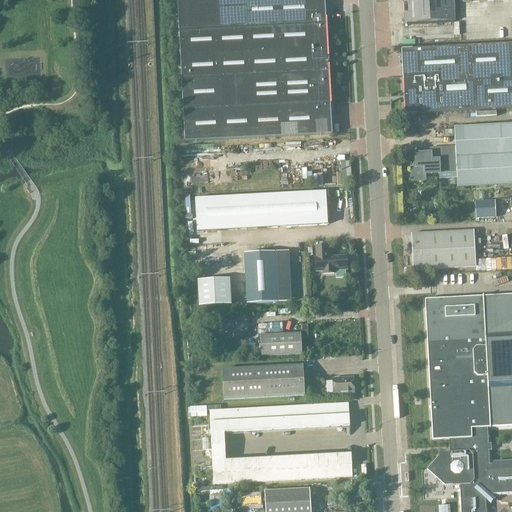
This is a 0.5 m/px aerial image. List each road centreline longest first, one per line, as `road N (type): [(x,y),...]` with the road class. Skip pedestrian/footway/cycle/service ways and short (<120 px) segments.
road 1 (unclassified): [(366,0),(394,511)]
road 2 (unknown): [(379,230),(246,237),(237,247),(236,283)]
